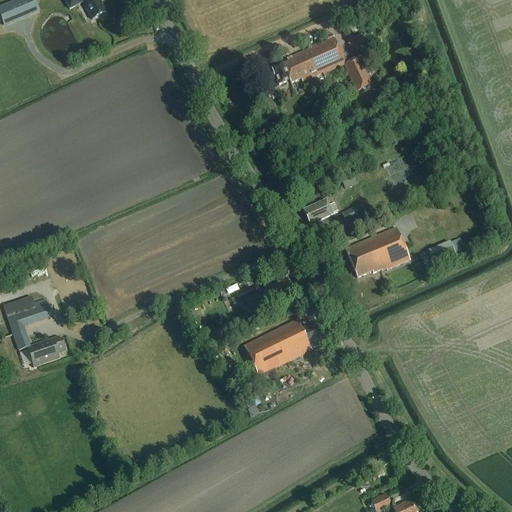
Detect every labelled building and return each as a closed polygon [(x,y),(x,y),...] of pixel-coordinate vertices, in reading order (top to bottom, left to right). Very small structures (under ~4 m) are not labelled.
[(33,0),(19,0),(0,8),(0,18),(4,28),(39,14),(33,0)] [(64,0),(71,14),(84,7),(92,21),(106,14),(100,3),(100,2),(98,0),(64,0)] [(352,54),(354,53),(355,54),(364,50),(368,48),(363,37),(354,40),(352,36),(347,38),(349,43),(350,44),(347,45),(352,54)] [(345,65),(334,40),(291,59),(292,60),(270,70),(278,87),(289,82),(290,85),(301,81),(302,83),(314,78),(314,79),(345,65)] [(359,60),(343,67),(355,94),(371,87),(366,76),(374,73),(367,58),(360,61),(359,60)] [(310,87),(312,92),(318,89),(316,84),(310,87)] [(328,206),(326,201),(303,211),(310,226),(333,215),(332,215),(337,212),(334,204),(328,206)] [(342,214),(346,223),(365,215),(361,206),(342,214)] [(410,261),(396,229),(345,251),(357,279),(372,272),(373,274),(382,270),(382,271),(386,269),(387,270),(410,261)] [(459,240),(450,244),(457,262),(467,258),(459,240)] [(435,250),(428,253),(435,270),(436,271),(442,268),(435,250)] [(263,292),(270,306),(278,302),(279,303),(285,301),(284,299),(292,295),(290,292),(293,291),(289,283),(286,284),(285,281),(263,292)] [(244,289),(246,292),(240,295),(243,302),(255,295),(252,289),(251,286),(244,289)] [(17,352),(26,349),(33,369),(60,361),(58,355),(66,352),(62,341),(59,341),(58,338),(36,346),(30,348),(24,328),(46,321),(45,318),(51,317),(45,301),(33,305),(31,298),(3,307),(13,337),(17,352)] [(261,310),(248,316),(252,324),(264,317),(261,310)] [(301,330),(296,320),(244,347),(259,377),(312,350),(311,349),(323,344),(313,324),(301,330)] [(375,510),(389,503),(386,497),(372,503),(375,510)] [(411,506),(409,502),(393,509),(394,511),(416,511),(413,505),(411,506)]
